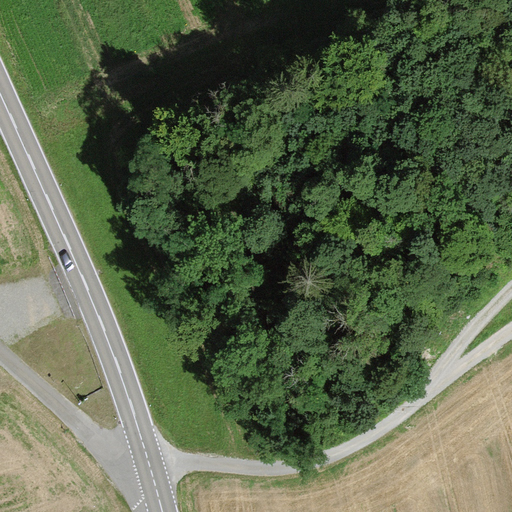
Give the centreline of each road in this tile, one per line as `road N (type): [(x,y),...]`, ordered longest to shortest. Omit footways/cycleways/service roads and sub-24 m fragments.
road 1 (secondary): [(0,97),(115,359),(147,458)]
road 2 (track): [(438,373),(334,451),(281,470),(147,458)]
road 3 (residential): [(147,458),(125,464),(0,349)]
